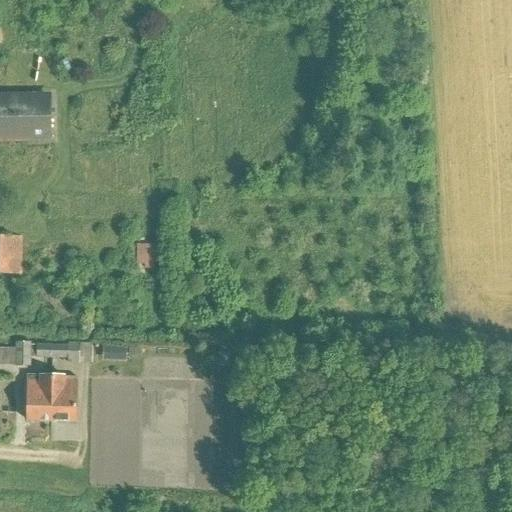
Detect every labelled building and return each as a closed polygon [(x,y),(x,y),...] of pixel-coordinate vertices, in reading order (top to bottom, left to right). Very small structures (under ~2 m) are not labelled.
[(0,99),(0,141),(49,141),(49,98),(0,99)] [(0,274),(13,274),(13,237),(0,237),(0,274)] [(137,269),(154,270),(154,246),(137,245),(137,269)] [(68,346),(51,346),(50,359),(52,359),(51,357),(69,358),(68,364),(91,364),(91,344),(80,344),(80,342),(69,343),(68,346)] [(31,367),(31,343),(16,343),(16,367),(31,367)] [(50,359),(51,346),(37,345),(37,358),(50,359)] [(115,348),(115,362),(127,362),(127,348),(115,348)] [(218,367),(228,367),(228,354),(218,354),(218,367)] [(29,424),(53,424),(54,381),(41,380),(41,384),(31,383),(29,424)] [(54,381),(53,424),(78,425),(79,386),(68,386),(68,381),(54,381)]
